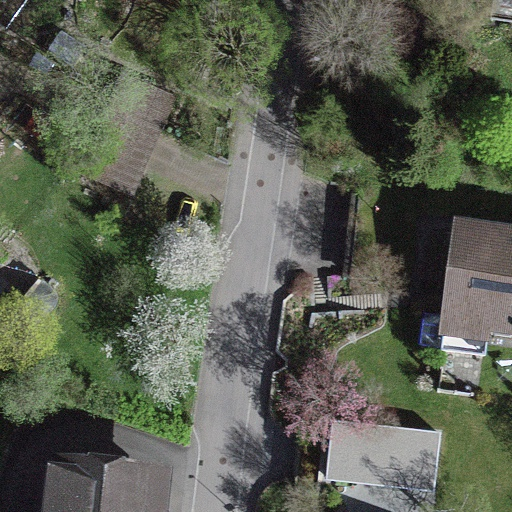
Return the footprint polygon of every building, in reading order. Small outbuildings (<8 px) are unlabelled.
[(171,100),(124,79),(111,107),(158,130),(171,100)] [(447,320),(511,328),(511,239),(458,233),(447,320)] [(37,282),(5,321),(21,333),(30,333),(54,301),(51,293),(37,282)] [(353,429),(349,457),(399,464),(403,435),(353,429)] [(146,511),(149,485),(58,475),(54,511),(43,511),(40,511),(39,511),(146,511)]
